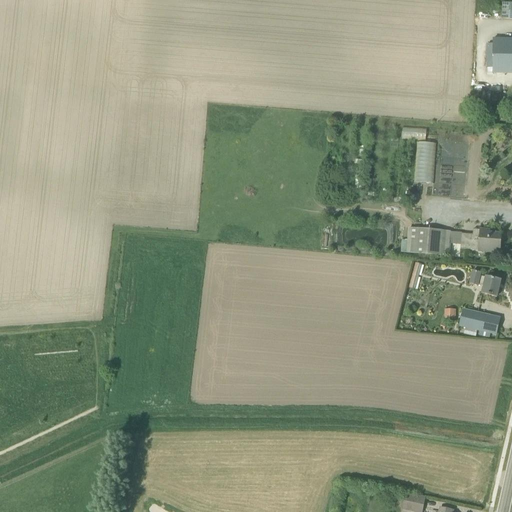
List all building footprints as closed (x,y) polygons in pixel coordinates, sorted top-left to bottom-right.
[(511,39),(493,39),(493,44),(493,74),(511,74),(511,39)] [(426,139),(426,129),(402,129),(402,138),(426,139)] [(434,183),(435,142),(416,142),(416,183),(434,183)] [(442,231),(417,229),(415,254),(440,256),(442,231)] [(480,229),(479,236),(461,234),(461,233),(450,232),(449,244),(460,245),(460,249),(478,251),(478,252),(493,253),(493,250),(499,250),(501,234),(489,233),(489,231),(481,230),(481,229),(480,229)] [(415,263),(408,288),(415,290),(421,265),(415,263)] [(482,294),(483,294),(497,297),(501,281),(486,277),(486,278),(480,276),(481,273),(473,271),(470,284),(478,286),(478,285),(484,286),(482,294)] [(456,319),(456,309),(445,309),(445,318),(456,319)] [(459,326),(497,335),(500,319),(463,310),(459,326)] [(406,494),(405,498),(398,497),(397,503),(403,505),(402,509),(414,511),(422,511),(425,498),(406,494)]
